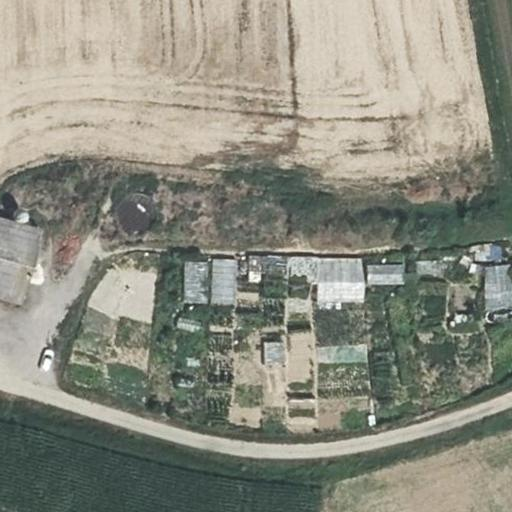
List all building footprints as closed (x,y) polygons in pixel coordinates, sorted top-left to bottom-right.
[(0,306),(8,308),(30,237),(0,227),(0,306)] [(209,260),(209,304),(235,304),(235,259),(209,260)] [(207,303),(207,261),(182,261),(182,303),(207,303)] [(402,284),(402,264),(366,264),(366,284),(402,284)] [(511,298),(510,265),(482,266),(484,311),(511,309),(511,298)] [(332,283),(334,303),(361,301),(359,281),(332,283)] [(124,300),(113,360),(143,366),(154,306),(124,300)] [(263,342),(262,369),(284,369),(284,342),(263,342)] [(455,356),(422,356),(422,399),(455,399),(455,356)]
